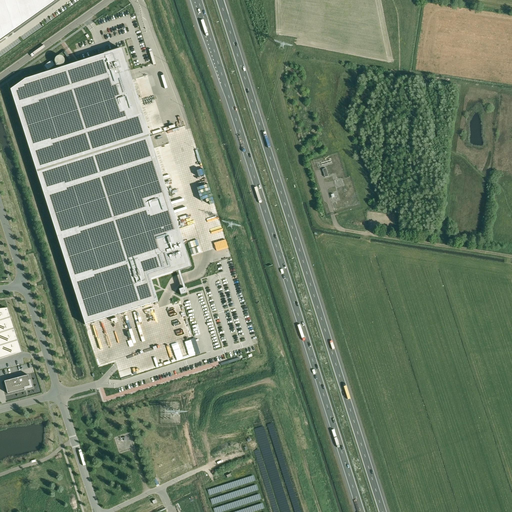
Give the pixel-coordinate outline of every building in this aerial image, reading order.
[(0,0),(0,42),(59,0),(0,0)] [(25,80),(10,90),(85,325),(158,302),(151,280),(177,272),(183,288),(178,290),(180,296),(187,293),(185,288),(180,271),(191,267),(125,61),(124,57),(121,49),(25,80)] [(51,60),(44,66),(47,71),(55,65),(51,60)] [(7,308),(0,308),(0,358),(21,352),(7,308)] [(4,382),(7,394),(25,389),(24,388),(30,387),(28,381),(30,381),(28,375),(4,382)]
